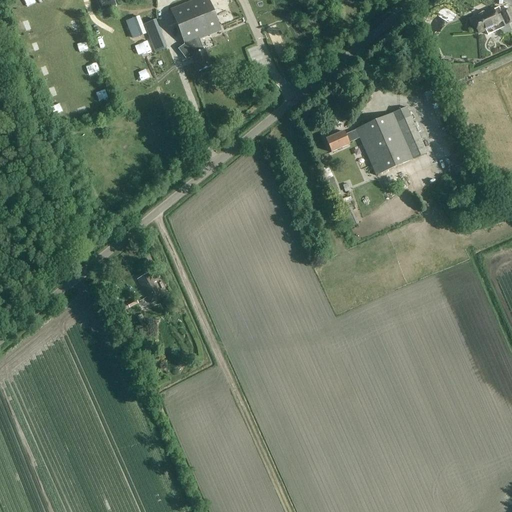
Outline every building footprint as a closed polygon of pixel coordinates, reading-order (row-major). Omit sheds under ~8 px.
[(116,7),(113,0),(96,0),(101,12),(116,7)] [(185,46),(184,46),(178,50),(186,60),(193,57),(199,72),(211,67),(205,50),(204,50),(199,39),(220,31),(207,0),(195,0),(171,10),(185,46)] [(447,14),(456,20),(463,10),(454,4),(447,14)] [(501,15),(496,17),(493,10),(472,19),(479,33),(497,25),(500,32),(502,33),(503,34),(504,35),(511,32),(508,24),(511,21),(511,16),(508,9),(501,13),(501,15)] [(140,37),(146,35),(139,16),(133,19),(140,37)] [(147,25),(143,26),(150,43),(155,55),(167,50),(155,21),(147,25)] [(426,154),(406,107),(345,134),(344,131),(325,139),(331,153),(350,145),(349,143),(360,138),(376,175),(426,154)] [(446,129),(453,127),(450,119),(443,122),(446,129)] [(449,138),(456,158),(466,154),(460,135),(449,138)] [(467,157),(477,165),(482,158),(472,151),(467,157)] [(463,169),(469,166),(465,159),(460,161),(463,169)] [(326,181),(333,177),(328,167),(321,170),(326,181)] [(341,214),(348,230),(358,225),(350,209),(346,210),(335,185),(329,188),(341,214)] [(148,274),(137,280),(151,303),(164,296),(158,286),(156,287),(148,274)] [(178,311),(171,298),(164,301),(171,314),(178,311)] [(129,310),(138,305),(135,299),(126,304),(127,305),(122,307),(125,312),(129,309),(129,310)]
